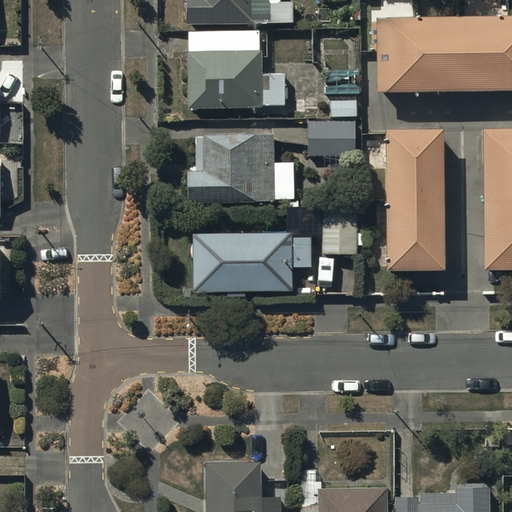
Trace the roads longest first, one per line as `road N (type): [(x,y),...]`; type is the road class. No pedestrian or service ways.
road 1 (residential): [(99,357),(511,362)]
road 2 (residential): [(94,0),(99,357)]
road 3 (residential): [(99,357),(86,402),(91,511)]
